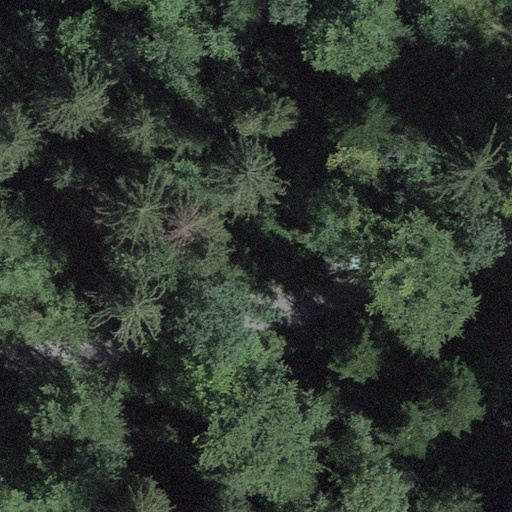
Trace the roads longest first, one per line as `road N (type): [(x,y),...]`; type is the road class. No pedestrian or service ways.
road 1 (track): [(511,196),(356,260),(0,347)]
road 2 (track): [(43,341),(87,468)]
